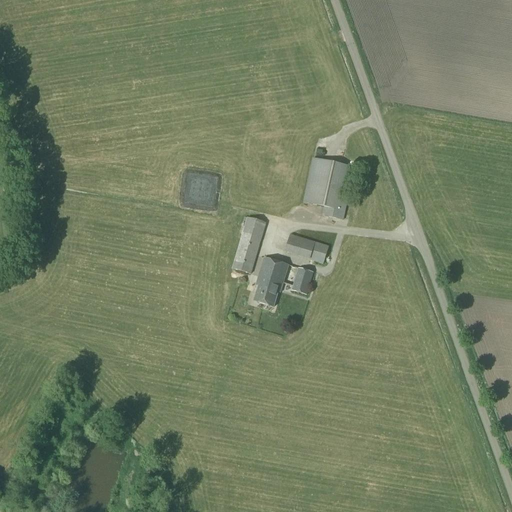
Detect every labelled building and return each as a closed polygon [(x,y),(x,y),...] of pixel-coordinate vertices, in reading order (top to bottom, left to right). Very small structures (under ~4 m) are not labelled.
[(306,42),(292,46),(297,62),(311,58),(306,42)] [(283,67),(268,71),(269,77),(285,73),(283,67)] [(349,101),(346,91),(333,95),(337,105),(349,101)] [(342,221),(354,168),(312,159),(303,203),(324,208),(322,217),(342,221)] [(251,275),(266,224),(247,218),(232,270),(251,275)] [(284,253),(291,255),(296,239),(296,237),(290,235),(284,253)] [(323,265),(329,247),(315,243),(309,261),(323,265)] [(280,294),(281,289),(282,284),(288,267),(263,259),(255,286),(257,287),(253,303),(272,309),(277,293),(280,294)] [(306,296),(312,274),(298,269),(291,292),(306,296)]
